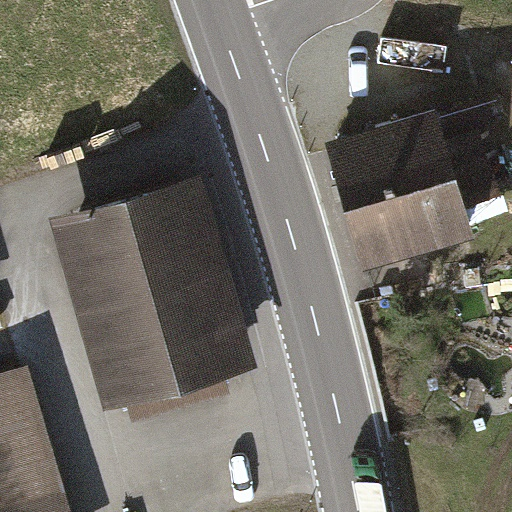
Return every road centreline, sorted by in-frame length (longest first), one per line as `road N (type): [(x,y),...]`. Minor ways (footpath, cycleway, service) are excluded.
road 1 (track): [(333,407),(84,472),(13,212),(257,134)]
road 2 (primary): [(356,511),(301,275),(209,0)]
